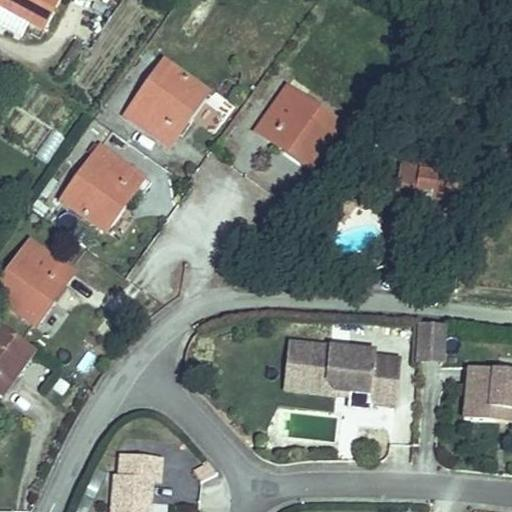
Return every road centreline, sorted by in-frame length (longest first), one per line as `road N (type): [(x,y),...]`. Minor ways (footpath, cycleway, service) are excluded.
road 1 (residential): [(133,362),(191,307),(222,299),(404,303),(511,316)]
road 2 (residential): [(511,495),(312,484),(252,489)]
road 3 (residential): [(133,362),(252,489)]
road 4 (residential): [(49,511),(97,414),(133,362)]
road 5 (unknown): [(23,511),(37,415),(16,374)]
